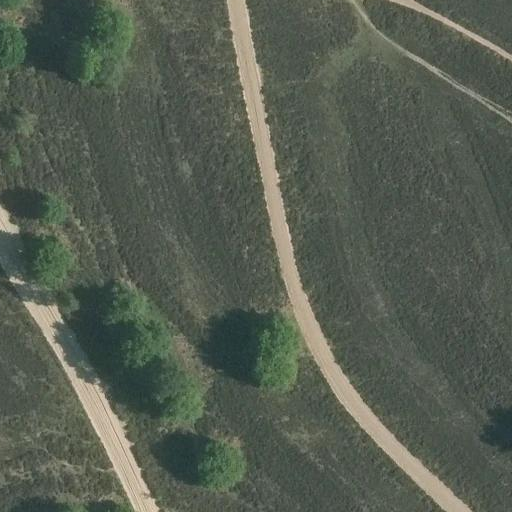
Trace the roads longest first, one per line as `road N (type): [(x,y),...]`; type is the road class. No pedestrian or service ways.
road 1 (track): [(236,0),(303,324),(335,385),(455,511)]
road 2 (track): [(0,244),(138,511)]
